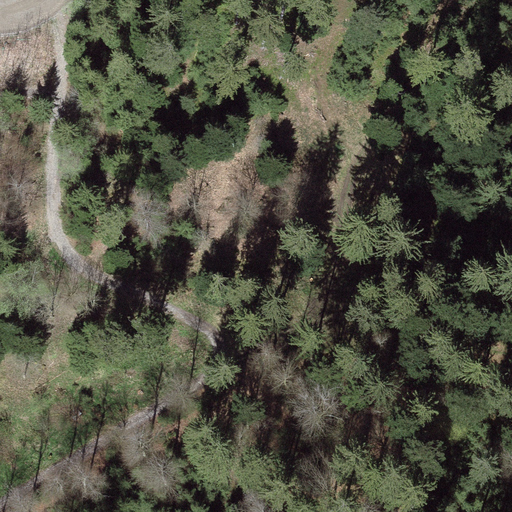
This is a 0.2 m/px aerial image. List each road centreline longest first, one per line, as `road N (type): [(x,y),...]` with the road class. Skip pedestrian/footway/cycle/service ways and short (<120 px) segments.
road 1 (track): [(0,497),(257,355),(511,349)]
road 2 (track): [(257,355),(120,294),(67,252),(52,199),(57,18)]
